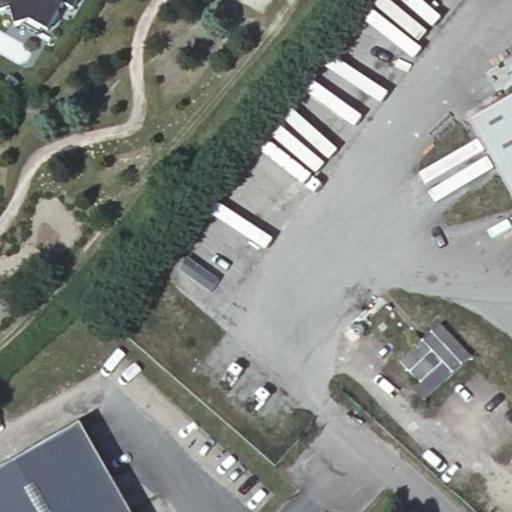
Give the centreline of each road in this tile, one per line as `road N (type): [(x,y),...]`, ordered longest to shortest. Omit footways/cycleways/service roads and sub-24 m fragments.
road 1 (track): [(312,0),(0,352)]
road 2 (unclassified): [(437,511),(332,419)]
